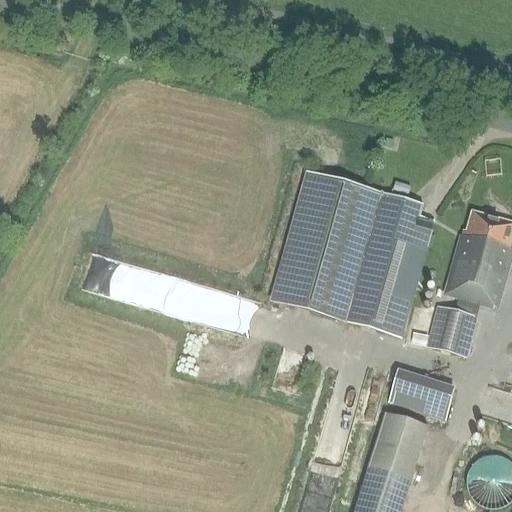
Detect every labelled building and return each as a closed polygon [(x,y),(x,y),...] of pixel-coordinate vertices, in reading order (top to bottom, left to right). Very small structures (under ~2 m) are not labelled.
[(400,339),(434,223),(420,219),(423,207),(309,174),(272,302),(400,339)] [(509,247),(511,247),(511,227),(473,216),(468,234),(464,233),(447,293),(459,297),(455,311),(438,306),(426,348),(464,359),(480,305),(496,309),(511,254),(508,253),(509,247)] [(444,420),(452,391),(396,374),(387,403),(444,420)] [(401,511),(427,429),(385,416),(355,511),(401,511)] [(498,511),(503,511),(507,509),(511,505),(511,504),(511,466),(508,463),(504,460),(498,459),(493,458),(487,459),(482,461),(477,463),(473,467),(470,471),(467,475),(466,481),(465,486),(466,491),(468,497),(470,501),(474,505),(478,508),(483,511),(486,511),(498,511)]
